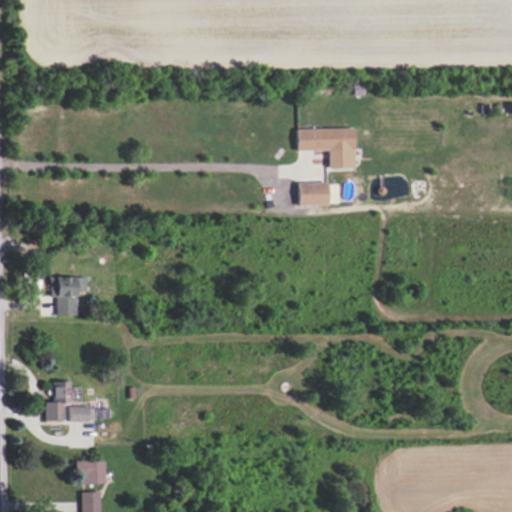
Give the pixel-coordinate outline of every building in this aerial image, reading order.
[(293,129),(294,152),(325,152),(326,168),(352,168),(351,127),(293,129)] [(338,204),(337,182),(295,184),(295,205),(338,204)] [(47,277),(48,297),(54,296),(54,315),(75,315),(74,293),(84,292),(84,277),(47,277)] [(70,381),(50,381),(51,402),(43,402),(43,420),(62,420),(62,401),(70,401),(70,381)] [(68,422),(93,421),(92,406),(68,407),(68,422)] [(103,460),(74,461),(74,473),(80,473),(80,484),(103,483),(103,460)] [(79,511),(98,511),(98,491),(79,492),(79,511)]
